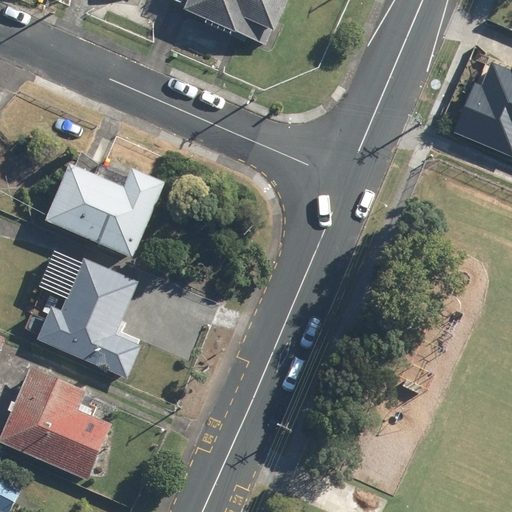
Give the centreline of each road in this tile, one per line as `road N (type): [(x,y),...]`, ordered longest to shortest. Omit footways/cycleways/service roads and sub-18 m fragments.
road 1 (residential): [(0,28),(346,182)]
road 2 (tertiary): [(346,182),(204,511)]
road 3 (tertiary): [(423,0),(346,182)]
